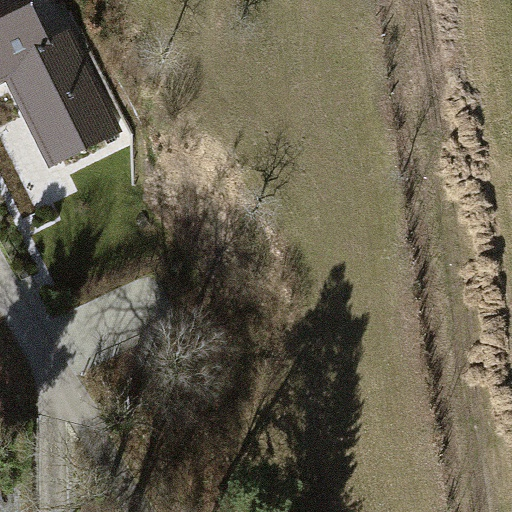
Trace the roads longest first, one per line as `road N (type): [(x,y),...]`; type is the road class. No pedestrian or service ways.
road 1 (track): [(475,511),(407,0)]
road 2 (unclassified): [(0,267),(143,511)]
